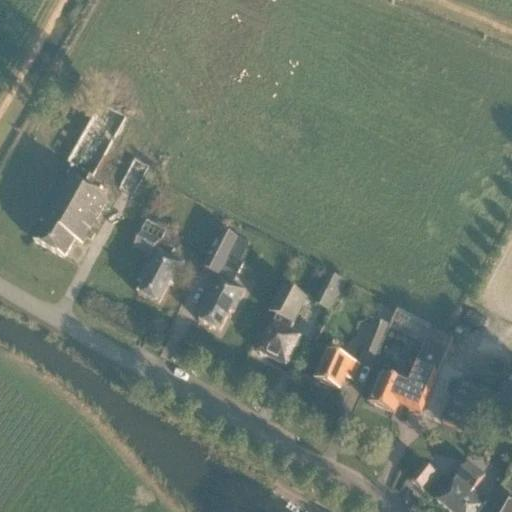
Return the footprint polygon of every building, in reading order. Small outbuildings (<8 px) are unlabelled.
[(136,112),(100,92),(61,162),(71,168),(90,179),(96,182),(136,112)] [(85,189),(90,179),(71,168),(40,224),(44,226),(33,244),(64,261),(74,243),(82,247),(108,201),(85,189)] [(172,289),(184,266),(172,260),(177,252),(161,244),(166,233),(147,224),(141,235),(134,249),(151,258),(137,285),(142,288),(138,297),(158,308),(169,288),(172,289)] [(245,294),(233,288),(217,279),(228,259),(237,241),(222,233),(202,271),(217,278),(197,317),(201,319),(198,324),(219,335),(230,315),(233,317),(245,294)] [(228,259),(217,279),(233,288),(244,266),(241,265),(228,259)] [(323,311),(330,315),(346,285),(338,281),(323,311)] [(307,301),(282,289),(269,314),(277,318),(258,355),(286,369),(301,340),(290,334),(307,301)] [(359,360),(372,366),(388,329),(374,323),(367,338),(369,338),(359,360)] [(398,407),(420,417),(452,342),(430,332),(406,387),(382,377),(369,406),(394,417),(398,407)] [(345,381),(352,384),(359,368),(327,354),(314,383),(339,393),(345,381)] [(442,426),(467,437),(484,396),(459,386),(442,426)] [(511,390),(504,387),(496,408),(511,414),(511,390)] [(457,480),(437,505),(445,511),(480,511),(486,505),(473,494),(487,478),(470,464),(457,480)] [(411,484),(421,492),(435,476),(425,467),(411,484)]
